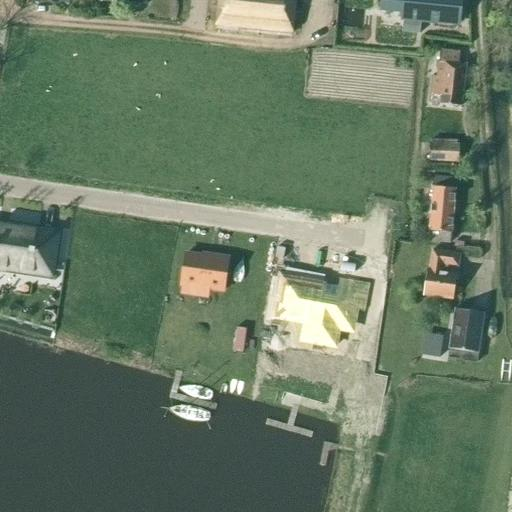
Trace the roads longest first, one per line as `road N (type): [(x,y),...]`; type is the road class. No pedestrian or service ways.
road 1 (residential): [(0,187),(360,239)]
road 2 (residential): [(280,38),(16,13),(6,0)]
road 3 (track): [(493,272),(476,0)]
